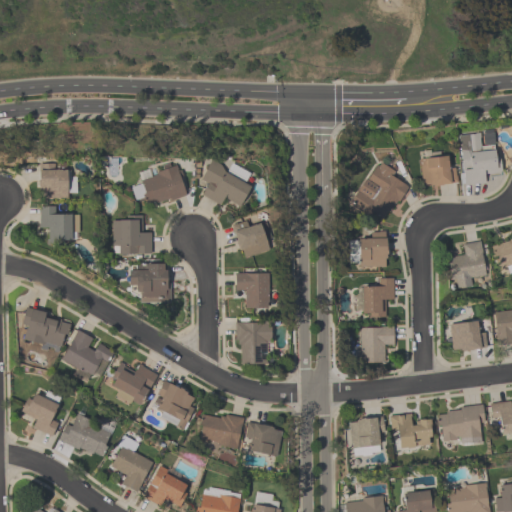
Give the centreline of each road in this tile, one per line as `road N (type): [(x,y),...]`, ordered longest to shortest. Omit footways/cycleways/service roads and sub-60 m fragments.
road 1 (residential): [(0,267),(40,275),(247,390),(323,393),(511,371)]
road 2 (tertiary): [(310,114),(299,137),(309,511)]
road 3 (tertiary): [(324,511),(322,196)]
road 4 (secondary): [(0,113),(310,114)]
road 5 (secondary): [(310,93),(0,93)]
road 6 (residential): [(423,385),(420,222),(511,200)]
road 7 (secondary): [(310,114),(511,103)]
road 8 (residential): [(207,374),(200,240)]
road 9 (residential): [(0,456),(41,465),(109,511)]
